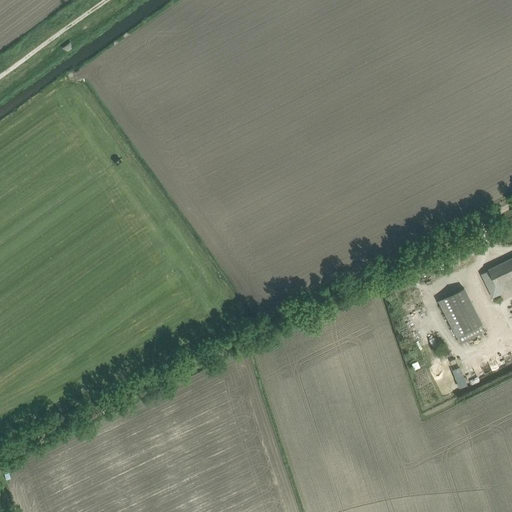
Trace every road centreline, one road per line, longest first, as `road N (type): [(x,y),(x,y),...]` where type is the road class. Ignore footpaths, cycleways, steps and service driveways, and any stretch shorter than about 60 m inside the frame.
road 1 (track): [(134,0),(53,50),(0,96)]
road 2 (track): [(410,254),(276,317)]
road 3 (track): [(476,221),(491,253),(463,268),(482,307),(511,327)]
